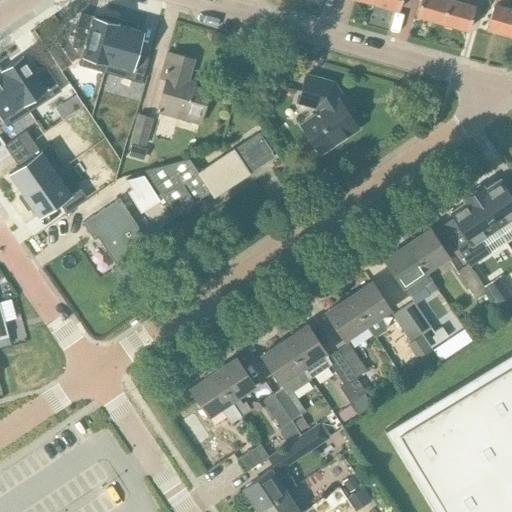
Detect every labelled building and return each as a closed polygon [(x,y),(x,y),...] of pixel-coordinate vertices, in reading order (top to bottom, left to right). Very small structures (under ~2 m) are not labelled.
[(372,0),(372,2),(398,10),(400,0),(372,0)] [(419,0),(415,15),(442,22),(447,0),(419,0)] [(450,0),(447,0),(442,22),(468,30),(474,7),(473,6),(474,0),(462,0),(462,3),(450,0)] [(494,0),(487,29),(511,35),(511,9),(505,7),(507,0),(494,0)] [(79,21),(75,34),(82,36),(77,55),(103,61),(113,28),(80,19),(79,21)] [(113,28),(104,61),(130,68),(128,76),(137,78),(137,77),(142,60),(133,57),(139,35),(113,28)] [(167,52),(162,70),(166,72),(164,79),(166,80),(157,112),(199,124),(208,91),(187,84),(194,60),(167,52)] [(24,55),(1,69),(21,99),(42,86),(47,93),(55,88),(44,72),(38,77),(24,55)] [(1,69),(0,69),(0,112),(20,100),(1,69)] [(301,125),(309,136),(320,153),(357,128),(342,104),(346,102),(333,83),(305,75),(298,102),(314,107),(318,113),(301,125)] [(138,115),(130,142),(144,146),(152,118),(138,115)] [(28,133),(9,145),(15,154),(34,142),(28,133)] [(195,203),(194,202),(209,192),(213,198),(250,174),(274,157),(258,134),(198,173),(189,159),(144,171),(175,217),(195,203)] [(131,144),(127,156),(144,161),(147,149),(131,144)] [(23,171),(15,177),(27,195),(55,176),(43,160),(39,162),(37,160),(35,156),(20,167),(23,171)] [(141,171),(123,182),(142,214),(160,204),(141,171)] [(52,179),(28,196),(40,214),(63,198),(66,203),(77,195),(73,190),(67,194),(55,176),(53,178),(52,179)] [(482,186),(473,193),(496,227),(511,215),(511,182),(504,188),(499,179),(484,189),(482,186)] [(496,227),(473,193),(463,199),(465,202),(451,211),(456,220),(444,228),(469,266),(489,253),(479,238),(496,227)] [(115,201),(82,223),(93,239),(98,237),(103,245),(116,265),(112,268),(127,286),(156,261),(174,254),(163,224),(142,233),(138,235),(115,201)] [(429,228),(406,243),(425,272),(426,272),(448,257),(429,228)] [(409,295),(415,304),(438,290),(426,272),(425,272),(406,243),(384,258),(408,296),(409,295)] [(486,291),(484,288),(468,264),(457,271),(475,298),(486,291)] [(484,288),(486,291),(496,307),(511,296),(511,292),(500,276),(484,288)] [(390,310),(382,298),(371,281),(348,296),(368,326),(370,329),(375,336),(385,328),(381,321),(378,318),(390,310)] [(368,326),(348,296),(326,312),(345,340),(368,326)] [(415,304),(405,311),(421,335),(421,334),(422,335),(431,348),(448,336),(441,326),(434,332),(415,304)] [(0,338),(8,336),(0,305),(0,338)] [(394,318),(410,342),(421,335),(405,311),(394,318)] [(306,324),(284,339),(310,379),(317,374),(331,364),(333,364),(331,361),(328,357),(325,352),(317,341),(306,324)] [(431,348),(422,335),(407,345),(420,364),(435,355),(431,348)] [(310,379),(284,339),(261,355),(285,391),(277,397),(292,420),(305,411),(293,392),(310,380),(310,379)] [(356,377),(366,370),(351,347),(341,354),(356,377)] [(511,511),(511,353),(384,431),(433,511),(511,511)] [(350,403),(359,416),(374,406),(365,393),(366,392),(356,377),(341,354),(331,361),(333,364),(331,364),(344,383),(339,386),(350,403)] [(241,416),(251,410),(245,401),(242,403),(238,397),(254,386),(235,357),(212,373),(241,416)] [(230,424),(241,416),(212,373),(190,388),(209,416),(220,408),(230,424)] [(292,420),(277,397),(265,405),(280,428),(292,420)] [(180,424),(196,447),(209,438),(193,415),(180,424)] [(295,438),(268,456),(269,456),(268,457),(275,467),(278,472),(329,438),(318,422),(295,438)] [(283,428),(291,439),(298,434),(290,423),(283,428)] [(246,472),(268,457),(269,456),(268,456),(261,444),(237,460),(246,472)] [(270,470),(259,477),(242,488),(257,510),(285,492),(296,485),(289,474),(278,481),(270,470)] [(352,475),(342,482),(349,492),(359,486),(352,475)] [(311,506),(315,511),(324,511),(347,498),(350,496),(344,488),(341,490),(339,487),(311,506)] [(350,496),(347,498),(354,508),(356,511),(372,500),(363,487),(350,496)] [(298,511),(285,492),(257,510),(258,511),(298,511)] [(347,511),(354,508),(347,498),(324,511),(347,511)]
